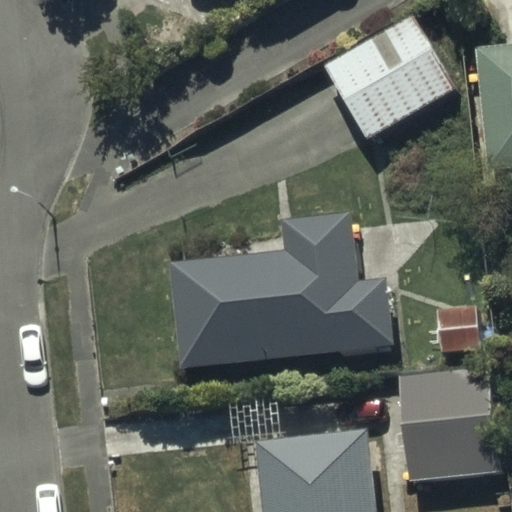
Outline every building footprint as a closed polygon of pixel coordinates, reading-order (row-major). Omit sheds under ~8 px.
[(331,69),(374,143),(460,93),(417,19),(331,69)] [(511,49),(481,53),(494,174),(511,172),(511,49)] [(177,266),(189,372),(400,349),(393,282),(365,285),(358,217),(290,224),(293,254),(177,266)] [(442,316),(447,356),(487,352),(483,312),(442,316)] [(406,376),(418,484),(509,474),(497,366),(406,376)] [(383,511),(375,431),(262,443),(269,511),(383,511)]
